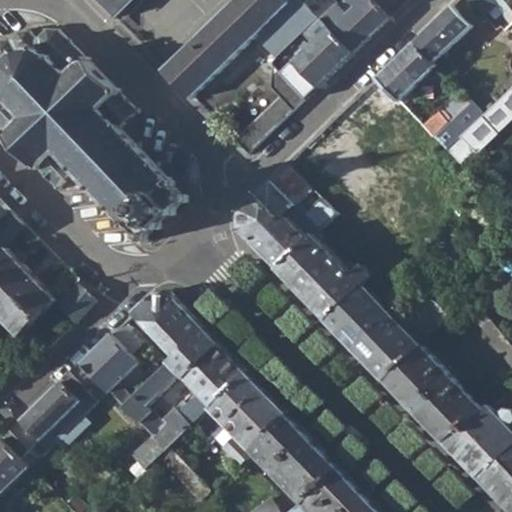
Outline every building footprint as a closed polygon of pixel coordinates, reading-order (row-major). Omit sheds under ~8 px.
[(100,0),(118,18),(135,0),(100,0)] [(237,0),(164,70),(193,99),(260,34),(293,3),(292,2),(289,0),(237,0)] [(320,16),(307,3),(304,0),(294,0),(292,2),(293,3),(260,34),(262,36),(280,55),(320,16)] [(323,20),(355,53),(393,17),(375,0),(344,0),(343,2),(346,5),(349,2),(354,8),(347,15),(333,0),(310,0),(307,3),(320,16),(323,20)] [(375,0),(393,17),(410,0),(375,0)] [(470,0),(485,16),(496,6),(491,0),(470,0)] [(511,10),(503,0),(491,0),(496,6),(511,25),(511,24),(511,10)] [(455,6),(444,15),(464,35),(474,26),(455,6)] [(444,15),(432,27),(451,47),(464,35),(444,15)] [(317,41),(283,74),(307,99),(355,53),(323,20),(309,33),(317,41)] [(451,47),(432,27),(416,43),(435,62),(451,47)] [(2,41),(0,42),(0,124),(9,134),(7,135),(10,139),(12,137),(39,165),(38,168),(41,171),(43,169),(58,185),(56,187),(58,189),(61,188),(61,189),(63,187),(62,186),(78,170),(94,186),(92,188),(95,191),(97,189),(114,206),(112,208),(114,211),(117,209),(126,219),(125,221),(130,227),(132,225),(135,228),(136,227),(143,234),(142,235),(144,237),(143,239),(145,242),(147,240),(149,242),(151,240),(149,238),(152,236),(150,234),(157,227),(158,229),(160,227),(162,229),(165,227),(163,225),(164,224),(163,223),(167,219),(171,215),(172,216),(174,214),(176,216),(179,213),(177,211),(178,209),(177,208),(183,202),(185,203),(187,201),(189,203),(191,201),(189,199),(192,196),(189,193),(186,196),(184,194),(183,196),(176,188),(177,187),(174,184),(177,181),(171,175),(169,177),(158,165),(159,162),(157,160),(155,162),(140,147),(142,144),(140,142),(138,144),(123,128),(138,112),(139,114),(141,112),(140,110),(141,109),(139,107),(137,108),(122,93),(123,91),(120,88),(118,89),(92,62),(92,60),(89,56),(87,58),(59,30),(49,30),(41,38),(37,38),(30,32),(21,32),(12,41),(2,41)] [(280,55),(262,36),(259,39),(277,58),(280,55)] [(435,62),(416,43),(380,78),(400,100),(430,73),(440,84),(449,77),(435,62)] [(283,74),(274,66),(274,88),(282,97),(294,111),(307,99),(283,74)] [(430,141),(434,137),(430,132),(400,100),(380,78),(338,118),(368,172),(381,166),(361,140),(372,130),(372,133),(375,135),(378,135),(380,134),(385,138),(388,136),(384,131),(391,127),(405,142),(419,131),(425,136),(430,141)] [(460,90),(441,108),(454,121),(473,103),(470,100),(460,90)] [(478,93),(470,100),(473,103),(484,115),(492,108),(478,93)] [(294,111),(282,97),(236,140),(250,154),(294,111)] [(484,115),(473,103),(454,121),(442,131),(434,137),(446,150),(484,115)] [(434,137),(442,131),(437,125),(430,132),(434,137)] [(409,149),(425,136),(419,131),(405,142),(409,149)] [(290,164),(273,181),(296,206),(300,203),(301,204),(315,190),(290,164)] [(464,169),(438,196),(447,204),(473,178),(464,169)] [(338,214),(354,198),(336,180),(321,195),(338,214)] [(242,228),(282,269),(317,235),(324,228),(301,204),(300,203),(296,206),(273,181),(243,209),(242,228)] [(329,224),(324,228),(335,237),(379,195),(370,181),(354,198),(338,214),(329,224)] [(329,224),(338,214),(321,195),(318,198),(323,203),(319,207),(328,217),(325,220),(329,224)] [(0,219),(11,209),(0,197),(0,219)] [(11,209),(0,219),(0,237),(7,244),(27,226),(11,209)] [(399,233),(373,258),(382,268),(405,245),(399,233)] [(282,269),(329,319),(364,286),(374,276),(365,265),(355,275),(317,235),(282,269)] [(405,245),(382,268),(397,283),(422,259),(408,245),(406,247),(405,245)] [(10,248),(0,257),(0,312),(22,336),(59,300),(10,248)] [(83,285),(64,304),(79,320),(98,301),(83,285)] [(329,319),(387,379),(422,346),(450,319),(437,305),(434,303),(430,303),(426,303),(423,305),(420,308),(419,311),(419,317),(421,320),(408,332),(364,286),(329,319)] [(178,357),(206,330),(174,295),(154,295),(144,305),(136,313),(178,357)] [(511,367),(511,347),(506,341),(472,298),(465,305),(511,367)] [(127,322),(122,327),(128,332),(133,328),(127,322)] [(194,385),(229,352),(206,330),(178,357),(170,365),(152,382),(126,406),(143,426),(155,413),(149,407),(184,374),(194,385)] [(137,332),(131,338),(148,357),(155,350),(137,332)] [(105,385),(111,391),(112,392),(142,363),(115,334),(85,363),(105,385)] [(387,379),(447,441),(486,412),(422,346),(387,379)] [(213,409),(250,374),(229,352),(194,385),(203,394),(182,414),(177,410),(164,422),(155,413),(143,426),(169,451),(173,448),(213,409)] [(146,375),(152,382),(170,365),(162,358),(146,375)] [(105,385),(85,363),(65,383),(83,401),(98,387),(100,389),(105,385)] [(257,452),(293,418),(250,374),(213,409),(238,435),(226,448),(242,465),(257,452)] [(18,429),(5,441),(31,467),(43,457),(45,458),(101,402),(100,401),(111,391),(105,385),(100,389),(98,387),(83,401),(65,383),(18,429)] [(447,441),(480,476),(511,447),(511,425),(511,410),(510,412),(507,412),(503,416),(493,406),(486,412),(447,441)] [(306,503),(342,468),(293,418),(257,452),(306,503)] [(5,441),(0,446),(0,500),(33,469),(31,467),(5,441)] [(511,447),(480,476),(511,507),(511,447)] [(173,448),(169,451),(162,458),(202,501),(213,492),(173,448)] [(156,463),(146,474),(153,481),(164,471),(156,463)] [(384,511),(342,468),(306,503),(314,511),(384,511)]
